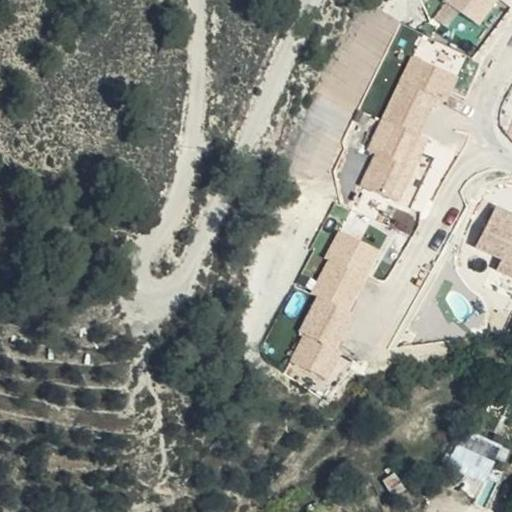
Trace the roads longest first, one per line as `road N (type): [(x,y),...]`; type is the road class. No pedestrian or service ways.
road 1 (track): [(316,0),(194,269),(168,305),(141,300),(134,273),(180,183),(198,46),(195,0)]
road 2 (residential): [(511,165),(488,125),(511,57)]
